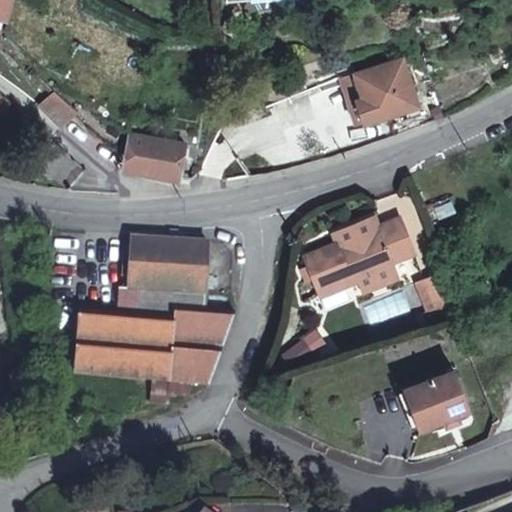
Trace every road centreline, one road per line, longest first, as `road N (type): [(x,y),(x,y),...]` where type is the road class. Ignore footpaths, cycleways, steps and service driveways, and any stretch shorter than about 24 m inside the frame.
road 1 (residential): [(253,203),(265,281),(246,360),(215,411),(61,455),(1,485),(0,499)]
road 2 (residential): [(511,109),(408,157),(253,203)]
road 3 (residential): [(253,203),(157,212),(0,192)]
